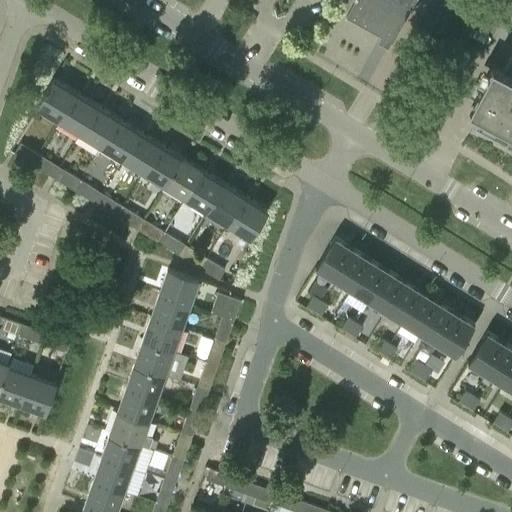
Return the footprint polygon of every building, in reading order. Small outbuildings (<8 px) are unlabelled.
[(355,0),(347,16),(394,42),(417,0),(355,0)] [(511,50),(503,66),(493,61),(469,105),(480,111),(474,122),(511,143),(511,50)] [(59,119),(76,91),(55,77),(37,105),(59,119)] [(76,91),(59,119),(80,132),(97,104),(76,91)] [(97,104),(80,132),(101,145),(119,117),(97,104)] [(140,130),(119,117),(101,145),(123,158),(140,130)] [(140,130),(123,158),(144,171),(161,143),(140,130)] [(14,152),(31,163),(38,152),(20,141),(14,152)] [(182,156),(161,143),(144,171),(165,184),(182,156)] [(55,163),(38,152),(31,163),(49,174),(55,163)] [(182,156),(165,184),(186,197),(203,169),(182,156)] [(56,178),(73,189),(80,178),(63,167),(56,178)] [(224,182),(203,169),(186,197),(207,210),(224,182)] [(97,189),(80,178),(73,189),(91,199),(97,189)] [(224,182),(207,210),(228,223),(245,195),(224,182)] [(99,204),(116,215),(122,204),(105,193),(99,204)] [(267,208),(245,195),(228,223),(250,236),(267,208)] [(133,226),(140,215),(122,204),(116,215),(133,226)] [(141,230),(158,241),(165,230),(147,219),(141,230)] [(176,252),(182,241),(165,230),(158,241),(176,252)] [(335,235),(316,265),(334,277),(353,246),(335,235)] [(182,256),(200,267),(207,256),(189,245),(182,256)] [(353,246),(334,277),(351,288),(370,257),(353,246)] [(218,278),(221,273),(225,267),(207,256),(200,267),(218,278)] [(370,257),(351,288),(369,298),(387,268),(370,257)] [(167,268),(159,292),(190,303),(199,279),(167,268)] [(387,268),(369,298),(386,309),(405,279),(387,268)] [(405,279),(386,309),(403,320),(422,289),(405,279)] [(403,320),(397,330),(414,341),(420,331),(439,300),(422,289),(403,320)] [(211,310),(222,314),(229,294),(218,290),(211,310)] [(151,315),(182,326),(190,303),(159,292),(151,315)] [(222,314),(234,318),(241,298),(229,294),(222,314)] [(313,294),(307,305),(314,309),(321,298),(313,294)] [(321,298),(314,309),(321,314),(328,303),(321,298)] [(439,300),(420,331),(438,341),(457,311),(439,300)] [(457,311),(438,341),(456,353),(475,322),(457,311)] [(226,341),(234,318),(222,314),(214,338),(226,341)] [(0,327),(18,334),(23,322),(3,315),(0,323),(0,327)] [(142,339),(174,350),(182,326),(151,315),(142,339)] [(348,315),(341,326),(348,331),(355,320),(348,315)] [(355,320),(348,331),(356,335),(363,324),(355,320)] [(42,329),(23,322),(18,334),(38,341),(42,329)] [(487,330),(468,360),(486,371),(505,341),(487,330)] [(70,339),(51,332),(47,344),(66,351),(70,339)] [(383,337),(376,348),(383,352),(390,341),(383,337)] [(134,362),(165,373),(174,350),(142,339),(134,362)] [(390,341),(383,352),(390,357),(397,346),(390,341)] [(511,345),(505,341),(486,371),(503,382),(511,368),(511,345)] [(217,365),(224,345),(213,342),(206,361),(217,365)] [(417,359),(410,369),(418,374),(424,363),(417,359)] [(0,387),(9,364),(0,360),(0,387)] [(199,380),(210,384),(217,365),(206,361),(199,380)] [(126,385),(157,396),(165,373),(134,362),(126,385)] [(424,363),(418,374),(425,378),(432,368),(424,363)] [(0,387),(0,395),(21,403),(32,372),(9,364),(0,387)] [(511,368),(503,382),(511,387),(511,368)] [(32,372),(21,403),(45,411),(56,381),(32,372)] [(118,409),(149,420),(157,396),(126,385),(118,409)] [(189,408),(200,412),(207,393),(196,389),(189,408)] [(465,389),(459,399),(466,404),(473,393),(465,389)] [(473,393),(466,404),(473,408),(480,398),(473,393)] [(194,431),(200,412),(189,408),(182,427),(194,431)] [(149,420),(118,409),(110,432),(141,443),(150,446),(154,435),(145,432),(149,420)] [(497,414),(493,421),(500,425),(507,415),(500,410),(497,414)] [(511,417),(507,415),(500,425),(508,430),(511,422),(511,417)] [(101,456),(133,467),(141,443),(110,432),(101,456)] [(172,454),(184,458),(191,438),(179,434),(172,454)] [(177,477),(184,458),(172,454),(165,474),(177,477)] [(101,456),(93,479),(124,490),(137,494),(145,471),(133,467),(101,456)] [(225,485),(229,473),(211,467),(209,467),(205,478),(225,485)] [(248,480),(229,473),(225,485),(244,492),(248,480)] [(93,479),(85,503),(109,511),(116,511),(124,490),(93,479)] [(155,501),(167,505),(174,486),(162,482),(155,501)] [(272,502),(276,490),(257,483),(252,495),(272,502)] [(295,497),(276,490),(272,502),(291,509),(295,497)] [(300,511),(321,511),(323,507),(304,500),(300,511)] [(164,511),(167,505),(155,501),(151,511),(164,511)]
